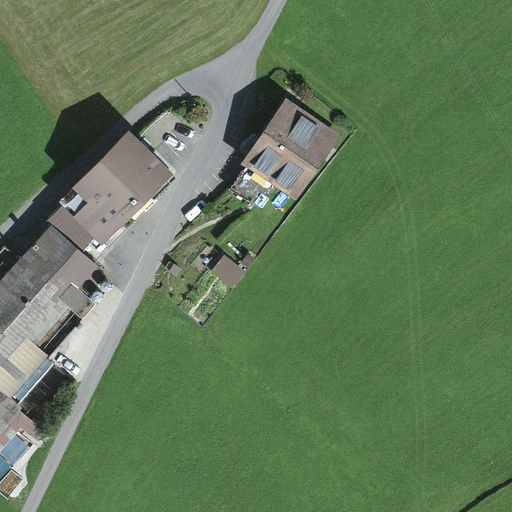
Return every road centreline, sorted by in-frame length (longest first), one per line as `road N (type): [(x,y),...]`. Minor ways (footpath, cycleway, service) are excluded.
road 1 (unclassified): [(244,58),(27,511)]
road 2 (unclassified): [(0,240),(164,93),(244,58)]
